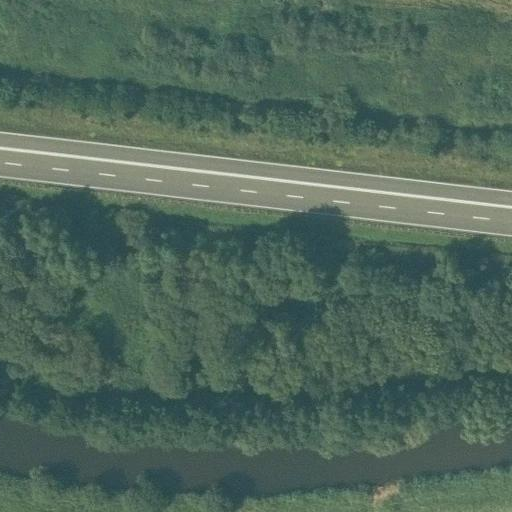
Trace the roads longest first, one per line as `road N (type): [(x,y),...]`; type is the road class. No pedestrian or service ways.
road 1 (trunk): [(0,166),(511,226)]
road 2 (trunk): [(511,202),(0,143)]
